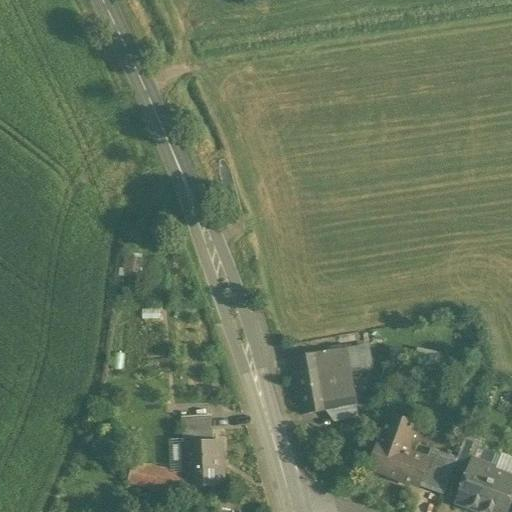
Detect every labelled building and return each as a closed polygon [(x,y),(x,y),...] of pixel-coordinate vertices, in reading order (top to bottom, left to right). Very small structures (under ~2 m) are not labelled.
[(355,348),(319,353),(322,368),(323,371),(346,368),(358,367),(355,348)] [(319,353),(292,357),(295,372),(322,368),(319,353)] [(322,368),(295,372),(303,413),(330,408),(323,371),(322,368)] [(346,368),(323,371),(330,408),(334,407),(337,421),(356,417),(346,368)] [(212,417),(182,419),(183,431),(193,430),(207,429),(213,429),(212,417)] [(390,417),(371,469),(418,487),(428,460),(427,460),(407,452),(416,426),(409,423),(408,421),(399,418),(398,419),(390,417)] [(207,429),(193,430),(194,444),(208,443),(207,429)] [(193,430),(183,431),(184,445),(194,444),(193,430)] [(479,443),(466,437),(462,447),(477,453),(479,443)] [(194,444),(184,445),(186,475),(187,488),(223,486),(221,443),(213,443),(208,443),(194,444)] [(477,453),(462,447),(457,459),(453,471),(467,476),(472,461),(474,462),(477,453)] [(457,459),(431,449),(427,460),(428,460),(418,487),(444,496),(453,471),(457,459)] [(467,476),(457,503),(481,511),(496,470),(474,462),(472,461),(467,476)] [(186,475),(132,464),(128,483),(185,496),(187,488),(186,475)] [(511,476),(496,470),(481,511),(507,511),(511,500),(511,476)]
